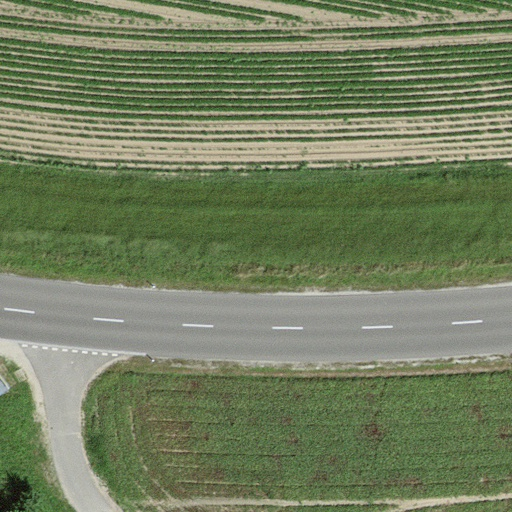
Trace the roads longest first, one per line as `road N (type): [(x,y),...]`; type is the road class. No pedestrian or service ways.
road 1 (tertiary): [(0,306),(234,328),(445,321),(511,310)]
road 2 (track): [(40,314),(47,432),(116,511)]
